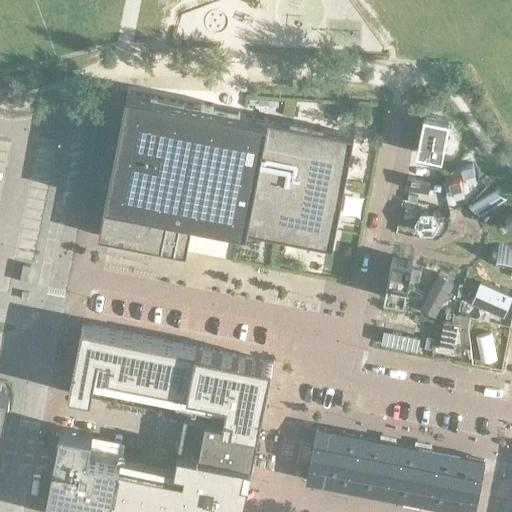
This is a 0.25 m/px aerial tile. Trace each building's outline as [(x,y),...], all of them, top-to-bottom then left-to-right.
[(126,91),(98,236),(125,242),(125,241),(186,253),(192,219),(208,222),(226,225),(226,226),(239,228),(332,246),(353,136),(240,113),(200,105),(200,106),(126,91)] [(442,157),(449,119),(423,114),(416,152),(442,157)] [(472,163),(461,166),(465,184),(476,182),(472,163)] [(407,176),(405,188),(428,193),(430,181),(407,176)] [(460,178),(448,181),(453,199),(464,197),(460,178)] [(496,188),(467,208),(479,216),(507,197),(496,188)] [(422,210),(417,222),(425,232),(437,230),(442,219),(434,209),(422,210)] [(511,246),(498,243),(494,267),(511,270),(511,246)] [(389,270),(409,274),(411,261),(392,257),(389,270)] [(411,268),(408,280),(417,281),(419,269),(411,268)] [(438,269),(420,304),(436,312),(455,278),(438,269)] [(387,283),(406,287),(409,274),(389,270),(387,283)] [(471,302),(503,316),(511,296),(511,295),(479,282),(471,302)] [(406,287),(387,283),(384,297),(403,301),(406,287)] [(407,313),(405,324),(412,326),(415,314),(407,313)] [(454,348),(458,323),(443,320),(438,345),(454,348)] [(81,324),(68,394),(90,398),(98,356),(109,358),(106,375),(207,395),(202,420),(258,431),(263,405),(259,405),(262,388),(266,389),(271,361),(81,324)] [(385,326),(382,339),(416,346),(419,347),(422,333),(385,326)] [(486,331),(470,334),(476,360),(491,357),(486,331)] [(202,420),(184,416),(177,450),(252,464),(258,431),(202,420)] [(92,435),(60,429),(44,511),(110,511),(120,463),(88,457),(92,435)] [(344,433),(325,429),(314,482),(334,486),(358,490),(361,491),(364,492),(367,492),(370,493),(379,495),(396,498),(411,501),(427,504),(442,507),(458,510),(469,511),(473,511),(476,497),(477,494),(477,492),(478,486),(480,480),(480,477),(481,475),(484,460),(468,457),(453,454),(437,451),(421,448),(406,445),(389,441),(380,440),(377,439),(374,439),(371,438),(368,437),(344,433)] [(120,463),(110,511),(242,511),(248,482),(252,464),(177,450),(174,466),(121,456),(120,463)]
